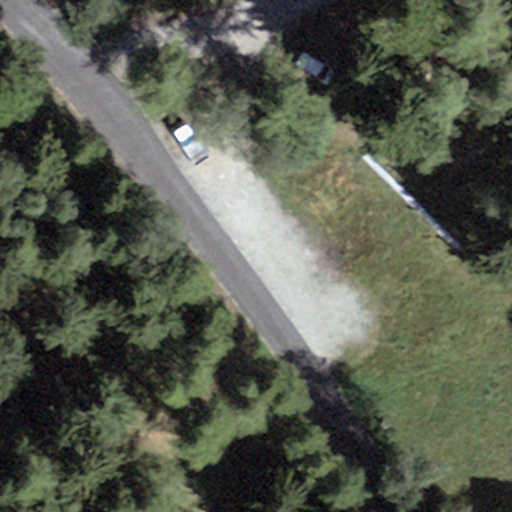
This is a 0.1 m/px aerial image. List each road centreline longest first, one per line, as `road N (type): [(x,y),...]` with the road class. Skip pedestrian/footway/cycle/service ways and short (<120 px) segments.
road 1 (unclassified): [(360,511),(138,153),(6,0)]
road 2 (track): [(68,72),(139,39),(255,19),(306,0)]
